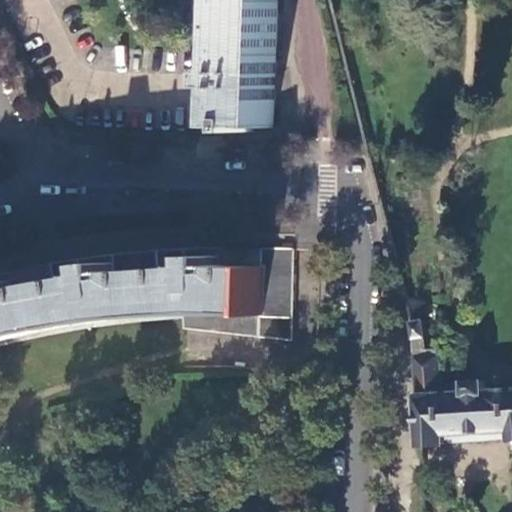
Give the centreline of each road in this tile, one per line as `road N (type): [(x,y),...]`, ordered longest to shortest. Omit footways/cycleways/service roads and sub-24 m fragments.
road 1 (residential): [(352,511),(372,266),(341,213),(292,174)]
road 2 (residential): [(0,128),(23,182),(292,174)]
